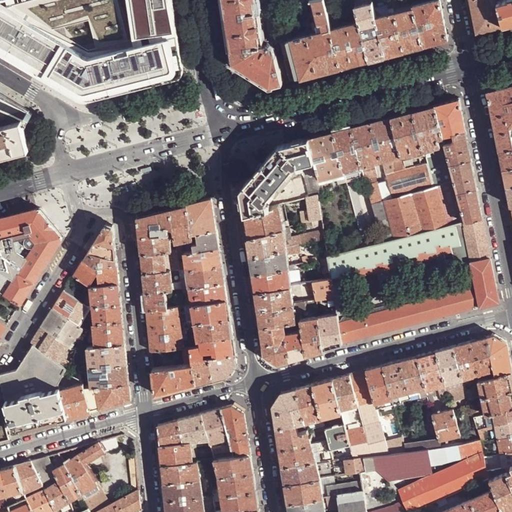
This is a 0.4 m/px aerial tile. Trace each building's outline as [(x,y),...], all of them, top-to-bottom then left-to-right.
[(175,0),(0,0),(0,49),(14,58),(85,101),(185,75),(175,0)] [(224,0),(226,14),(258,8),(257,0),(224,0)] [(326,0),(315,0),(322,23),(324,22),(325,29),(333,28),(327,1),(326,0)] [(449,39),(442,0),(435,0),(415,5),(415,6),(425,45),(449,39)] [(472,0),(478,31),(505,24),(499,1),(498,0),(472,0)] [(511,0),(503,0),(499,1),(505,24),(511,22),(511,0)] [(371,59),(388,55),(378,16),(374,1),(357,4),(361,20),(371,59)] [(407,50),(425,45),(415,6),(397,11),(407,50)] [(229,31),(232,48),(264,44),(262,30),(261,22),(258,8),(226,14),(229,31)] [(388,55),(407,50),(397,11),(392,12),(386,13),(378,16),(388,55)] [(342,66),(371,59),(361,20),(333,28),(342,66)] [(304,77),(342,66),(333,28),(325,29),(310,34),(307,35),(294,38),(299,56),(304,77)] [(232,48),(233,61),(272,85),(286,81),(279,55),(277,53),(275,52),(274,47),(267,43),(264,44),(232,48)] [(292,80),(304,77),(299,56),(287,60),(292,80)] [(511,83),(489,90),(497,128),(511,125),(511,124),(511,83)] [(0,157),(28,150),(29,141),(25,122),(26,121),(25,119),(29,113),(29,112),(0,93),(0,157)] [(460,98),(436,104),(444,136),(453,133),(466,129),(460,98)] [(414,110),(424,149),(446,144),(446,143),(444,138),(444,136),(436,104),(414,110)] [(414,110),(392,116),(402,155),(406,154),(409,153),(411,153),(424,149),(414,110)] [(29,113),(25,119),(30,122),(34,115),(29,113)] [(373,121),(382,160),(393,157),(402,155),(392,116),(373,121)] [(373,121),(352,126),(362,165),(375,162),(382,160),(373,121)] [(501,150),(511,147),(511,131),(511,125),(497,128),(501,150)] [(334,131),(344,170),(362,165),(352,126),(334,131)] [(466,129),(453,133),(454,138),(453,141),(449,143),(446,143),(446,144),(451,164),(472,158),(466,129)] [(319,174),(320,179),(337,174),(344,172),(344,170),(334,131),(310,137),(315,160),(319,174)] [(242,189),(244,205),(268,199),(267,196),(295,165),(315,160),(310,137),(280,146),(242,189)] [(446,144),(424,149),(425,155),(427,162),(433,186),(433,187),(434,187),(455,182),(451,164),(446,144)] [(511,166),(511,147),(501,150),(503,159),(505,168),(511,166)] [(411,153),(412,158),(425,155),(424,149),(411,153)] [(409,153),(406,154),(408,159),(404,160),(406,167),(412,166),(409,153)] [(402,155),(393,157),(396,170),(406,167),(404,160),(402,155)] [(472,158),(451,164),(455,182),(458,192),(478,187),(472,158)] [(375,162),(362,165),(366,179),(376,176),(378,175),(375,162)] [(386,173),(385,173),(385,174),(387,175),(388,180),(392,194),(393,198),(433,186),(427,162),(420,164),(418,164),(417,165),(413,166),(412,166),(406,167),(396,170),(386,173)] [(344,172),(337,174),(339,182),(346,180),(344,172)] [(319,174),(305,177),(310,197),(319,195),(324,194),(320,179),(319,174)] [(376,176),(366,179),(383,242),(444,226),(434,187),(433,187),(433,186),(393,198),(383,201),(382,197),(378,183),(376,176)] [(382,197),(392,194),(388,180),(378,183),(382,197)] [(455,182),(434,187),(444,226),(464,221),(465,221),(458,192),(455,182)] [(478,187),(458,192),(465,221),(483,216),(478,187)] [(310,197),(307,198),(310,221),(312,221),(322,218),(319,195),(310,197)] [(213,196),(188,203),(193,233),(198,232),(218,228),(213,196)] [(268,199),(244,205),(246,213),(269,207),(268,199)] [(284,228),(289,226),(286,208),(290,207),(289,202),(280,204),(284,228)] [(188,203),(171,207),(174,226),(175,231),(176,241),(184,239),(193,238),(193,237),(193,236),(193,233),(188,203)] [(269,207),(246,213),(249,236),(284,228),(280,204),(269,207)] [(140,233),(141,235),(170,232),(170,227),(174,226),(171,207),(139,216),(140,233)] [(0,218),(0,239),(29,232),(31,234),(28,236),(26,239),(27,242),(29,244),(30,245),(32,246),(34,246),(36,245),(29,255),(6,292),(23,303),(64,235),(42,208),(0,218)] [(465,221),(464,221),(466,231),(472,262),(491,257),(483,216),(465,221)] [(383,242),(368,246),(364,246),(358,248),(328,256),(328,258),(331,272),(331,273),(332,279),(351,273),(352,277),(350,277),(352,279),(356,284),(358,277),(367,275),(367,273),(376,271),(376,273),(386,270),(385,269),(394,267),(394,268),(395,266),(398,264),(401,265),(404,267),(412,265),(412,263),(420,261),(421,263),(430,260),(430,258),(446,254),(453,252),(454,254),(463,251),(463,283),(445,288),(445,295),(477,286),(472,262),(466,231),(464,221),(444,226),(383,242)] [(107,223),(87,257),(99,264),(119,262),(116,241),(115,225),(107,223)] [(218,228),(198,232),(200,242),(194,243),(194,249),(220,246),(218,228)] [(284,228),(249,236),(252,253),(286,246),(284,228)] [(0,239),(0,288),(4,291),(6,292),(29,255),(19,249),(18,237),(31,234),(29,232),(0,239)] [(141,240),(142,253),(165,250),(172,249),(170,232),(141,235),(141,240)] [(194,249),(185,250),(186,253),(188,267),(223,263),(220,246),(194,249)] [(252,253),(255,272),(289,265),(286,246),(252,253)] [(172,249),(165,250),(165,254),(166,256),(171,255),(172,262),(174,261),(172,249)] [(172,249),(174,261),(174,264),(175,269),(176,269),(180,268),(178,251),(178,249),(172,249)] [(142,253),(145,273),(167,270),(167,264),(166,256),(165,254),(165,250),(142,253)] [(443,286),(443,295),(445,295),(445,288),(463,283),(463,251),(454,254),(460,281),(443,286)] [(440,263),(448,261),(446,254),(430,258),(430,260),(439,258),(440,263)] [(87,257),(76,274),(94,285),(121,283),(119,262),(99,264),(87,257)] [(491,257),(472,262),(477,286),(481,306),(481,307),(500,302),(491,257)] [(328,258),(321,260),(323,274),(325,273),(331,272),(328,258)] [(223,263),(188,267),(188,270),(190,280),(191,286),(226,281),(223,263)] [(255,272),(258,290),(292,285),(289,265),(255,272)] [(395,272),(397,274),(400,274),(403,273),(404,270),(404,267),(401,265),(398,265),(395,266),(394,269),(395,272)] [(145,273),(146,292),(167,290),(174,288),(171,269),(167,270),(145,273)] [(332,280),(333,284),(352,279),(350,277),(352,277),(351,273),(332,279),(332,280)] [(317,281),(314,281),(314,286),(316,299),(317,299),(330,298),(335,297),(334,289),(333,284),(332,280),(332,279),(326,280),(317,281)] [(229,298),(226,281),(191,286),(194,303),(229,298)] [(94,285),(93,285),(95,299),(95,305),(123,303),(121,283),(94,285)] [(95,299),(93,285),(83,302),(89,306),(94,305),(95,305),(95,299)] [(292,285),(258,290),(260,307),(295,302),(293,289),(293,287),(292,285)] [(304,287),(293,289),(295,302),(305,301),(316,299),(314,286),(313,286),(312,285),(311,285),(306,286),(304,287)] [(443,295),(339,323),(342,342),(343,342),(416,323),(481,306),(477,286),(445,295),(443,295)] [(167,290),(146,292),(148,309),(169,306),(167,290)] [(65,291),(54,308),(82,327),(83,324),(94,305),(89,306),(83,302),(65,291)] [(229,298),(194,303),(196,321),(232,317),(229,298)] [(305,301),(295,302),(297,319),(301,319),(301,318),(300,313),(307,311),(305,301)] [(260,307),(263,325),(286,321),(295,320),(297,319),(295,302),(260,307)] [(123,303),(95,305),(97,323),(124,320),(123,303)] [(194,303),(186,304),(186,310),(188,322),(196,321),(194,303)] [(169,306),(148,309),(152,350),(174,348),(179,347),(184,347),(180,311),(180,305),(169,306)] [(54,308),(43,326),(73,347),(79,338),(85,329),(82,327),(54,308)] [(325,315),(319,316),(324,349),(334,346),(343,344),(343,342),(342,342),(339,323),(338,318),(338,313),(333,314),(325,315)] [(319,316),(301,318),(301,319),(303,329),(307,353),(316,351),(324,349),(319,316)] [(0,338),(0,339),(10,324),(6,322),(0,317),(0,338)] [(232,317),(196,321),(197,328),(199,338),(202,338),(234,334),(232,317)] [(97,323),(96,323),(98,346),(126,343),(124,320),(97,323)] [(263,325),(265,342),(288,339),(287,332),(286,321),(263,325)] [(43,326),(33,341),(35,343),(62,363),(66,358),(73,347),(43,326)] [(85,329),(79,338),(86,343),(92,333),(85,329)] [(299,356),(307,353),(303,329),(287,332),(288,339),(291,358),(299,356)] [(237,352),(234,334),(202,338),(202,342),(192,345),(191,346),(194,358),(207,357),(206,352),(215,350),(216,355),(237,352)] [(511,363),(508,342),(494,334),(493,334),(488,336),(496,369),(497,375),(511,370),(511,363)] [(478,338),(471,340),(480,373),(496,369),(488,336),(478,338)] [(288,339),(265,342),(267,352),(280,361),(291,358),(288,339)] [(454,345),(463,378),(480,373),(471,340),(460,343),(454,345)] [(62,363),(35,343),(18,371),(0,375),(0,378),(4,395),(6,399),(15,431),(40,424),(70,416),(63,390),(61,384),(69,368),(69,367),(62,363)] [(90,346),(91,366),(128,363),(126,343),(98,346),(95,346),(90,346)] [(436,350),(446,383),(463,378),(454,345),(445,347),(436,350)] [(191,346),(184,347),(184,350),(186,362),(194,361),(194,358),(191,346)] [(425,386),(426,388),(433,386),(438,385),(446,383),(436,350),(426,352),(417,355),(425,386)] [(216,355),(212,356),(215,378),(230,374),(238,361),(237,352),(216,355)] [(400,359),(409,390),(418,388),(425,386),(417,355),(407,357),(400,359)] [(80,366),(77,356),(73,362),(69,367),(69,368),(79,366),(80,366)] [(206,380),(215,378),(212,356),(207,357),(194,358),(194,361),(197,383),(206,380)] [(66,358),(62,363),(69,367),(73,362),(66,358)] [(384,364),(392,395),(399,393),(409,390),(400,359),(391,362),(384,364)] [(186,362),(154,367),(157,394),(177,388),(197,383),(194,361),(186,362)] [(128,363),(91,366),(93,386),(96,386),(130,382),(128,363)] [(375,366),(367,368),(375,401),(375,402),(381,401),(392,398),(392,395),(384,364),(375,366)] [(359,370),(350,373),(358,404),(359,404),(359,405),(363,404),(375,401),(367,368),(359,370)] [(481,379),(479,379),(483,397),(511,388),(511,370),(497,375),(481,379)] [(341,375),(334,377),(342,409),(358,404),(350,373),(341,375)] [(323,380),(315,382),(323,416),(327,415),(342,411),(342,409),(334,377),(323,380)] [(463,378),(446,383),(448,390),(451,400),(468,395),(465,383),(463,378)] [(130,382),(96,386),(100,407),(101,410),(114,406),(132,401),(130,382)] [(306,420),(323,416),(315,382),(307,384),(298,387),(306,420)] [(84,383),(63,390),(70,416),(71,418),(82,415),(92,412),(91,409),(85,387),(84,383)] [(446,383),(438,385),(439,393),(448,390),(446,383)] [(93,386),(85,387),(91,409),(100,407),(96,386),(93,386)] [(425,386),(418,388),(420,396),(428,394),(426,388),(425,386)] [(433,386),(426,388),(428,394),(428,396),(433,394),(435,394),(433,386)] [(275,403),(278,427),(300,422),(306,420),(298,387),(292,388),(283,391),(275,403)] [(418,388),(409,390),(411,398),(420,396),(418,388)] [(511,388),(483,397),(486,414),(487,414),(494,412),(511,407),(511,388)] [(409,390),(399,393),(401,401),(411,398),(409,390)] [(399,393),(392,395),(392,398),(394,403),(401,401),(399,393)] [(375,401),(363,404),(369,425),(380,422),(379,418),(375,402),(375,401)] [(381,401),(375,402),(379,418),(384,417),(385,416),(381,401)] [(230,434),(232,440),(249,436),(246,412),(234,404),(228,405),(223,407),(230,434)] [(358,404),(342,409),(342,411),(345,423),(347,431),(364,426),(359,405),(359,404),(358,404)] [(212,410),(203,412),(211,438),(211,439),(215,438),(230,434),(223,407),(212,410)] [(449,437),(461,434),(453,407),(433,413),(435,423),(439,438),(440,440),(445,438),(447,437),(449,437)] [(511,407),(494,412),(495,422),(496,425),(511,421),(511,407)] [(180,419),(182,441),(192,440),(197,440),(211,438),(203,412),(192,415),(180,419)] [(488,417),(489,424),(495,422),(494,412),(487,414),(488,417)] [(323,416),(306,420),(308,428),(308,429),(309,428),(325,424),(325,422),(324,419),(323,416)] [(168,422),(160,424),(162,444),(182,441),(180,419),(168,422)] [(306,420),(300,422),(302,429),(308,428),(306,420)] [(511,421),(496,425),(499,439),(511,436),(511,421)] [(300,422),(278,427),(281,447),(312,442),(310,432),(309,428),(308,429),(308,428),(302,429),(300,422)] [(364,426),(347,431),(351,443),(354,457),(363,457),(388,455),(385,439),(383,431),(380,422),(369,425),(364,426)] [(345,423),(326,428),(329,440),(331,449),(351,443),(347,431),(345,423)] [(435,423),(429,425),(432,439),(439,438),(435,423)] [(496,425),(490,427),(491,429),(493,440),(499,439),(496,425)] [(402,435),(385,439),(388,455),(406,452),(404,443),(402,435)] [(249,436),(232,440),(232,443),(233,448),(239,447),(239,450),(240,453),(240,455),(252,454),(249,436)] [(511,436),(499,439),(501,450),(501,453),(511,450),(511,436)] [(117,437),(101,441),(107,451),(118,448),(119,445),(117,437)] [(432,439),(422,440),(424,449),(441,446),(440,440),(439,438),(432,439)] [(374,469),(389,481),(433,473),(431,465),(445,462),(444,459),(457,457),(474,455),(483,451),(482,442),(481,439),(463,442),(456,443),(449,444),(444,445),(441,446),(424,449),(406,452),(388,455),(363,457),(363,462),(368,465),(374,469)] [(162,444),(164,464),(195,460),(192,440),(182,441),(162,444)] [(329,440),(312,442),(317,460),(329,458),(333,457),(331,449),(329,440)] [(422,440),(404,443),(406,452),(424,449),(422,440)] [(94,445),(80,453),(86,463),(90,461),(107,451),(101,441),(93,443),(94,445)] [(281,447),(284,465),(317,460),(312,442),(281,447)] [(212,443),(204,445),(208,459),(216,458),(216,457),(215,452),(213,446),(212,443)] [(216,446),(213,446),(215,452),(220,451),(234,449),(233,448),(232,443),(216,446)] [(511,450),(501,453),(502,456),(504,467),(506,466),(508,466),(511,465),(511,450)] [(417,480),(399,489),(400,490),(406,501),(411,511),(415,510),(418,509),(421,507),(466,487),(469,486),(490,476),(487,470),(486,470),(486,467),(484,456),(483,452),(483,451),(474,455),(446,467),(433,473),(417,480)] [(66,463),(83,493),(99,483),(87,465),(86,463),(80,453),(66,463)] [(141,488),(137,453),(131,454),(134,488),(141,488)] [(221,456),(216,457),(216,458),(221,475),(255,472),(252,454),(240,455),(235,455),(221,456)] [(39,459),(32,461),(42,483),(57,475),(54,470),(55,469),(55,468),(49,455),(39,459)] [(433,473),(446,467),(474,455),(457,457),(444,459),(445,462),(431,465),(433,473)] [(502,456),(495,457),(497,468),(504,467),(502,456)] [(354,457),(345,458),(347,473),(361,471),(365,470),(363,462),(363,457),(354,457)] [(329,458),(317,460),(318,466),(330,464),(329,458)] [(164,464),(166,481),(202,477),(200,460),(195,460),(164,464)] [(284,465),(287,482),(321,477),(318,466),(317,460),(284,465)] [(24,463),(16,465),(25,488),(25,489),(26,492),(40,485),(43,484),(42,483),(32,461),(24,463)] [(365,471),(368,470),(374,469),(368,465),(363,462),(365,470),(365,471)] [(66,463),(55,468),(55,469),(54,470),(57,475),(59,481),(70,500),(76,497),(83,493),(66,463)] [(0,496),(2,496),(25,488),(16,465),(0,469),(0,496)] [(503,511),(511,508),(511,482),(507,471),(490,478),(494,488),(503,511)] [(221,475),(223,487),(223,493),(258,489),(255,472),(221,475)] [(433,473),(389,481),(396,486),(399,489),(417,480),(433,473)] [(334,475),(321,477),(325,496),(327,496),(328,496),(327,488),(326,486),(336,484),(334,475)] [(202,477),(166,481),(167,499),(205,495),(202,477)] [(287,482),(290,501),(325,496),(321,477),(287,482)] [(336,484),(326,486),(327,488),(328,496),(340,494),(365,490),(363,483),(363,480),(336,484)] [(59,481),(45,489),(46,490),(55,510),(70,500),(59,481)] [(99,483),(83,493),(85,498),(89,503),(90,506),(93,511),(96,511),(112,504),(99,483)] [(503,511),(494,488),(471,498),(477,511),(503,511)] [(112,504),(96,511),(135,511),(143,508),(141,489),(135,492),(112,504)] [(258,489),(223,493),(226,511),(260,508),(258,489)] [(46,490),(29,497),(31,502),(34,511),(50,511),(55,510),(46,490)] [(368,511),(365,490),(340,494),(342,507),(343,511),(368,511)] [(85,498),(83,493),(76,497),(78,501),(85,498)] [(328,496),(327,496),(328,499),(330,508),(342,507),(340,494),(328,496)] [(206,511),(205,495),(167,499),(168,511),(206,511)] [(291,511),(304,511),(327,509),(325,499),(325,496),(290,501),(291,511)] [(29,497),(9,506),(11,510),(11,511),(31,502),(29,497)] [(477,511),(471,498),(439,511),(477,511)] [(410,511),(411,511),(406,501),(396,503),(397,505),(370,511),(410,511)] [(0,511),(4,511),(11,510),(9,506),(9,505),(5,506),(3,507),(2,503),(2,502),(0,502),(0,511)] [(34,511),(31,502),(11,511),(34,511)]
